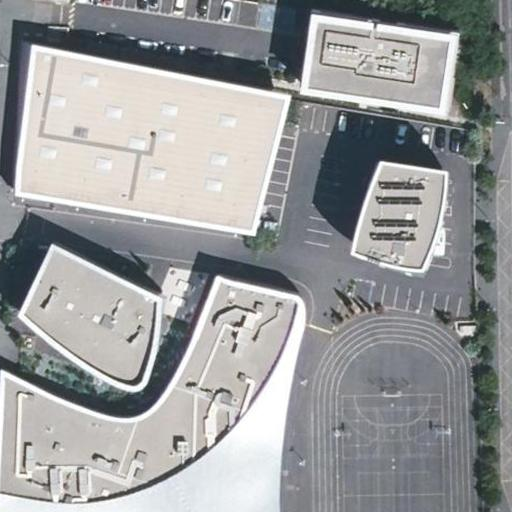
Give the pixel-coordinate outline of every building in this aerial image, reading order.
[(312,7),(301,82),(362,91),(370,92),(371,85),(385,86),(384,95),(390,95),(409,98),(408,106),(444,113),(456,28),(312,7)] [(47,41),(20,35),(12,192),(251,231),(276,90),(135,60),(47,41)] [(362,91),(359,107),(382,112),(384,101),(389,102),(390,95),(384,95),(385,86),(371,85),(370,92),(362,91)] [(261,232),(286,92),(276,90),(251,231),(256,232),(261,232)] [(362,236),(362,250),(368,254),(375,257),(381,260),(387,262),(391,263),(392,253),(397,180),(397,166),(390,165),(382,176),(374,192),(370,202),(367,213),(364,224),(362,236)] [(448,174),(397,166),(397,180),(428,182),(448,174)] [(448,174),(428,182),(428,193),(427,201),(427,208),(427,219),(426,229),(425,237),(424,247),(423,255),(424,255),(428,248),(429,242),(433,232),(437,222),(439,216),(442,207),(444,198),(447,186),(448,174)] [(392,253),(423,255),(424,247),(425,237),(426,229),(427,219),(427,208),(427,201),(428,193),(428,182),(397,180),(392,253)] [(54,238),(22,308),(42,327),(46,332),(47,331),(69,284),(54,238)] [(168,295),(54,238),(69,284),(158,327),(168,295)] [(392,253),(391,263),(394,264),(401,266),(409,268),(418,269),(421,262),(424,255),(423,255),(392,253)] [(0,409),(0,510),(4,511),(260,511),(261,510),(258,489),(258,475),(258,461),(259,447),(262,430),(270,405),(276,385),(282,369),(290,352),(300,327),(302,318),(303,312),(303,306),(303,303),(302,301),(299,297),(296,293),(291,291),(286,289),(277,286),(268,284),(218,273),(208,298),(196,328),(171,382),(168,388),(162,396),(157,400),(153,405),(147,408),(141,412),(134,414),(126,415),(119,414),(114,413),(110,412),(79,402),(57,393),(40,385),(20,375),(2,366),(0,409)] [(136,373),(158,327),(69,284),(47,331),(136,373)] [(166,305),(168,295),(158,327),(136,373),(133,379),(135,377),(138,374),(142,369),(146,362),(150,355),(154,347),(159,336),(162,327),(165,317),(166,305)] [(278,511),(278,501),(280,449),(284,407),(290,373),(295,348),(300,327),(290,352),(282,369),(276,385),(270,405),(262,430),(259,447),(258,461),(258,475),(258,489),(261,510),(260,511),(278,511)] [(133,379),(136,373),(47,331),(46,332),(60,343),(77,355),(84,360),(97,369),(106,375),(114,378),(124,381),(126,381),(127,381),(129,381),(133,379)]
